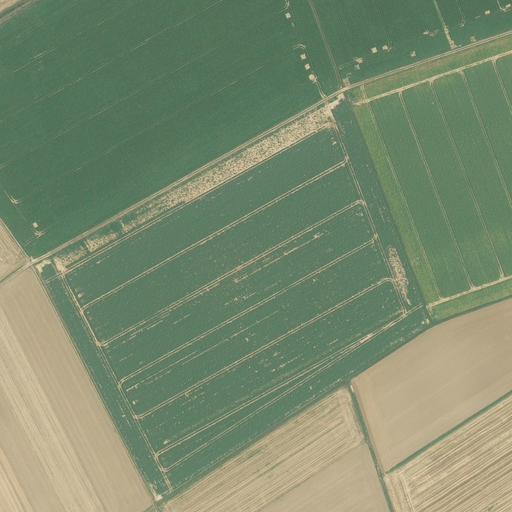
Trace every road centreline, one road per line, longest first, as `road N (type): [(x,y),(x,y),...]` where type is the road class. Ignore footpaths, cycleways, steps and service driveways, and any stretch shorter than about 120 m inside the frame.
road 1 (track): [(147,511),(420,332),(511,296)]
road 2 (track): [(344,89),(30,263),(0,220)]
road 3 (track): [(158,511),(30,263)]
road 4 (track): [(310,0),(344,89),(511,32)]
road 5 (track): [(434,325),(346,88)]
road 6 (track): [(380,477),(511,391)]
road 7 (track): [(348,379),(392,511)]
